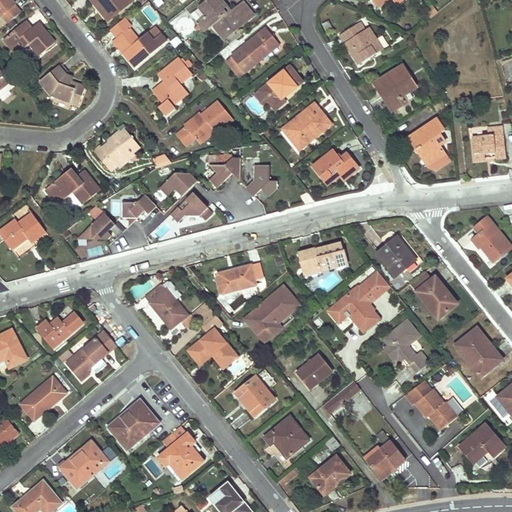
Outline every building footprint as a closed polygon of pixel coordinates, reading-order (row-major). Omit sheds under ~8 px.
[(0,0),(0,14),(1,15),(2,15),(9,22),(21,12),(14,5),(15,3),(12,0),(0,0)] [(95,0),(102,8),(100,11),(108,20),(132,0),(95,0)] [(221,3),(218,0),(207,0),(191,13),(198,21),(201,19),(207,27),(212,24),(224,39),(253,15),(243,2),(228,14),(220,4),(221,3)] [(135,23),(128,15),(110,29),(117,37),(115,39),(125,51),(124,53),(135,67),(159,48),(166,42),(155,27),(147,33),(139,40),(129,28),(135,23)] [(207,27),(201,19),(198,21),(197,22),(204,31),(207,27)] [(29,43),(34,49),(39,55),(55,42),(41,26),(34,32),(25,21),(4,39),(17,54),(29,43)] [(339,36),(348,51),(357,65),(383,49),(369,27),(364,30),(360,23),(339,36)] [(244,51),(233,59),(234,60),(244,73),(279,45),(266,28),(241,48),(244,51)] [(165,115),(170,111),(175,107),(172,104),(188,92),(180,83),(192,73),(180,57),(163,70),(169,77),(152,91),(162,103),(158,107),(165,115)] [(229,65),(239,77),(244,73),(234,60),(229,65)] [(85,86),(74,82),(64,78),(66,75),(58,66),(40,81),(51,95),(78,105),(85,86)] [(285,101),(281,96),(284,94),(285,95),(302,81),(289,66),(259,91),(267,100),(275,109),(285,101)] [(382,92),(387,101),(393,109),(412,97),(409,91),(416,87),(403,66),(375,84),(381,93),(382,92)] [(0,90),(9,83),(0,71),(0,90)] [(267,100),(259,91),(254,96),(261,105),(267,100)] [(185,146),(190,142),(195,138),(196,140),(211,128),(215,133),(233,120),(218,101),(201,115),(199,113),(184,125),(186,127),(177,135),(185,146)] [(282,129),(299,149),(330,124),(313,104),(282,129)] [(418,150),(422,147),(432,163),(436,169),(449,161),(440,146),(445,142),(440,134),(445,131),(437,119),(409,138),(418,150)] [(485,159),(485,156),(485,153),(495,152),(496,158),(506,157),(502,127),(487,129),(488,136),(472,138),(475,160),(485,159)] [(109,143),(102,148),(101,145),(94,151),(111,171),(118,165),(116,164),(131,151),(133,153),(140,147),(125,129),(121,132),(120,130),(107,141),(109,143)] [(418,150),(428,165),(432,163),(422,147),(418,150)] [(131,151),(116,164),(118,165),(120,168),(135,155),(133,153),(131,151)] [(335,179),(339,175),(343,180),(358,168),(346,154),(340,159),(333,151),(313,167),(324,180),(331,174),(335,179)] [(156,168),(171,163),(165,156),(154,160),(156,168)] [(232,173),(239,173),(240,158),(232,159),(225,166),(211,166),(218,173),(210,181),(217,188),(232,173)] [(254,181),(246,188),(254,196),(261,189),(268,196),(276,188),(275,181),(268,181),(268,166),(254,166),(254,181)] [(74,192),(83,204),(100,190),(86,174),(80,179),(71,169),(49,187),(61,202),(74,192)] [(182,196),(197,181),(190,173),(175,173),(160,188),(168,195),(175,188),(182,196)] [(61,202),(49,187),(45,190),(57,205),(61,202)] [(214,213),(193,192),(170,214),(178,223),(185,216),(201,215),(206,220),(214,213)] [(305,204),(312,201),(309,193),(302,196),(305,204)] [(122,204),(122,219),(137,218),(145,211),(148,214),(156,207),(145,195),(137,203),(122,204)] [(16,219),(31,213),(28,206),(13,212),(16,219)] [(96,220),(80,236),(80,238),(107,239),(111,236),(107,232),(115,224),(98,206),(89,213),(96,220)] [(27,237),(31,243),(45,232),(31,213),(18,223),(16,219),(0,231),(0,234),(11,249),(27,237)] [(479,248),(481,246),(493,261),(510,247),(487,218),(474,228),(479,233),(472,239),(479,248)] [(395,277),(406,269),(416,260),(398,237),(376,253),(395,277)] [(320,248),(298,254),(302,272),(319,268),(320,271),(330,269),(332,268),(340,266),(348,264),(345,253),(344,250),(343,250),(341,244),(320,249),(320,248)] [(263,279),(259,264),(233,270),(233,272),(219,276),(216,277),(220,295),(256,285),(255,281),(263,279)] [(372,266),(367,270),(374,279),(379,275),(372,266)] [(438,319),(457,304),(435,277),(432,278),(426,271),(410,284),(416,292),(438,319)] [(357,285),(339,301),(348,312),(347,314),(349,317),(351,315),(356,321),(358,319),(367,330),(380,319),(373,311),(375,310),(370,304),(378,297),(366,281),(359,287),(357,285)] [(175,300),(178,298),(181,296),(172,285),(167,289),(162,283),(144,297),(170,329),(172,328),(185,317),(188,315),(175,300)] [(251,326),(258,334),(264,342),(281,328),(277,323),(298,305),(283,287),(246,319),(252,325),(251,326)] [(197,321),(211,309),(208,305),(203,309),(201,306),(192,314),(197,321)] [(213,354),(214,355),(215,356),(214,358),(223,369),(238,356),(215,329),(222,323),(211,309),(197,321),(208,334),(188,351),(199,365),(213,354)] [(50,325),(48,323),(46,321),(38,328),(54,348),(83,324),(74,313),(62,323),(58,318),(50,325)] [(190,323),(185,317),(172,328),(177,334),(190,323)] [(407,320),(387,337),(392,343),(388,346),(398,359),(402,363),(406,360),(417,373),(430,362),(421,352),(417,356),(410,347),(421,336),(407,320)] [(498,361),(487,348),(491,345),(476,328),(455,345),(480,376),(498,361)] [(0,361),(8,358),(12,367),(26,359),(12,330),(0,336),(0,361)] [(90,373),(89,371),(87,370),(117,345),(105,331),(67,363),(82,380),(90,373)] [(392,343),(387,337),(383,340),(388,346),(392,343)] [(395,362),(397,361),(398,359),(388,346),(384,349),(395,362)] [(297,373),(303,381),(310,389),(333,371),(320,355),(297,373)] [(22,404),(29,412),(35,419),(66,393),(53,378),(22,404)] [(274,400),(268,393),(262,385),(259,388),(253,380),(235,394),(254,416),(274,400)] [(357,391),(361,397),(364,394),(353,381),(323,406),(329,414),(357,391)] [(415,403),(430,391),(423,381),(407,393),(405,395),(412,406),(415,403)] [(511,385),(498,397),(511,414),(511,385)] [(433,389),(430,391),(415,403),(426,417),(428,416),(432,412),(444,427),(457,417),(445,401),(443,402),(433,389)] [(463,413),(449,397),(445,401),(457,417),(463,413)] [(115,421),(107,428),(126,451),(160,423),(142,402),(117,423),(115,421)] [(428,416),(440,430),(444,427),(432,412),(428,416)] [(0,449),(19,433),(5,417),(0,421),(0,449)] [(270,446),(272,444),(274,443),(286,459),(309,441),(290,417),(264,438),(270,446)] [(474,463),(488,451),(493,456),(506,445),(486,423),(459,447),(474,463)] [(181,479),(204,460),(198,452),(196,453),(190,446),(195,443),(188,434),(186,435),(179,427),(164,439),(171,448),(159,458),(166,466),(169,464),(181,479)] [(382,446),(389,440),(383,431),(375,437),(382,446)] [(333,437),(331,438),(329,440),(336,448),(340,445),(333,437)] [(392,464),(396,468),(406,460),(391,441),(381,450),(366,461),(378,475),(392,464)] [(94,443),(82,453),(69,464),(67,462),(60,467),(78,488),(110,461),(94,443)] [(378,446),(364,458),(366,461),(381,450),(378,446)] [(437,454),(430,460),(438,469),(445,462),(437,454)] [(323,493),(338,481),(339,483),(350,474),(337,457),(310,477),(323,493)] [(452,468),(455,484),(467,481),(463,465),(452,468)] [(296,469),(278,483),(282,487),(300,473),(296,469)] [(43,511),(51,511),(55,509),(62,503),(43,481),(12,507),(15,511),(37,511),(41,509),(43,511)] [(244,511),(248,509),(242,502),(243,501),(228,483),(210,498),(220,511),(244,511)]
